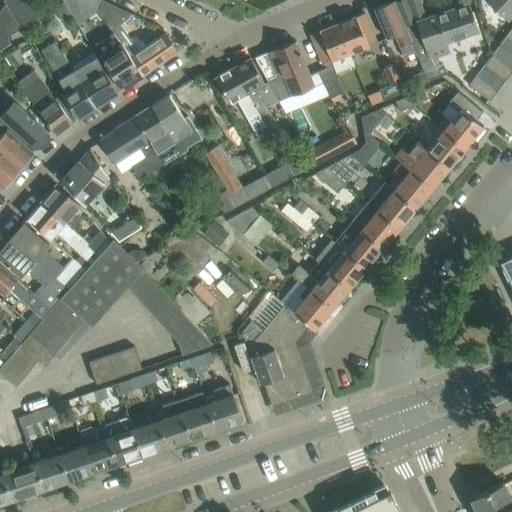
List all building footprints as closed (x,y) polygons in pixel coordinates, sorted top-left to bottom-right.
[(40,15),(31,0),(4,0),(6,3),(4,6),(18,29),(40,15)] [(95,9),(99,0),(63,0),(76,20),(95,8),(95,9)] [(141,75),(177,50),(165,32),(140,50),(121,23),(132,13),(104,0),(99,0),(95,9),(114,32),(113,33),(120,43),(122,45),(141,75)] [(420,62),(394,2),(393,0),(374,8),(386,38),(395,34),(416,85),(428,80),(423,68),(420,62)] [(447,42),(479,31),(468,2),(426,19),(418,0),(397,0),(394,2),(420,62),(423,68),(433,64),(431,58),(450,52),(447,42)] [(511,0),(489,0),(509,17),(510,17),(511,18),(511,0)] [(7,36),(18,29),(4,6),(0,11),(0,48),(11,41),(7,36)] [(378,41),(365,11),(336,23),(350,54),(350,53),(368,46),(368,45),(378,41)] [(350,54),(336,23),(310,34),(322,64),(324,63),(325,67),(316,71),(322,82),(322,81),(331,97),(343,91),(335,72),(355,64),(350,53),(350,54)] [(141,75),(122,45),(120,43),(113,33),(95,45),(122,88),(141,75)] [(511,38),(506,34),(499,44),(511,54),(511,38)] [(79,78),(71,66),(62,51),(56,40),(41,49),(60,80),(61,79),(68,89),(64,92),(79,116),(94,106),(77,79),(79,78)] [(322,82),(316,71),(309,74),(296,40),(253,57),(267,80),(278,100),(279,100),(314,85),(322,82)] [(511,70),(511,54),(499,44),(491,55),(511,70)] [(118,91),(102,64),(94,52),(71,66),(79,78),(77,79),(94,106),(118,91)] [(511,70),(491,55),(484,64),(505,80),(511,70)] [(265,82),(250,57),(232,67),(268,133),(270,132),(269,131),(279,125),(268,106),(278,100),(267,80),(265,82)] [(406,90),(394,62),(383,67),(390,84),(379,88),(383,100),(406,90)] [(505,80),(484,64),(477,74),(497,89),(505,80)] [(268,133),(232,67),(215,76),(230,102),(236,99),(258,138),(268,133)] [(76,119),(60,93),(55,97),(37,73),(21,85),(26,93),(56,134),(76,119)] [(497,89),(477,74),(468,85),(489,101),(497,89)] [(423,100),(419,91),(406,96),(410,106),(423,100)] [(202,137),(188,115),(184,117),(169,93),(151,104),(174,142),(179,139),(185,148),(187,147),(202,137)] [(410,106),(406,96),(396,101),(400,110),(410,106)] [(483,125),(475,119),(482,110),(468,99),(449,121),(447,119),(440,127),(465,147),(483,125)] [(50,132),(13,100),(0,113),(0,114),(36,147),(50,132)] [(174,142),(151,104),(134,115),(163,163),(179,154),(188,148),(187,147),(185,148),(179,139),(174,142)] [(367,134),(385,113),(379,108),(361,116),(363,130),(367,134)] [(163,163),(134,115),(114,128),(114,129),(100,138),(115,163),(142,146),(148,155),(131,166),(138,179),(163,163)] [(34,150),(0,119),(0,155),(17,170),(34,150)] [(465,147),(440,127),(435,134),(428,128),(417,141),(448,167),(465,147)] [(350,128),(331,138),(307,151),(307,152),(306,153),(312,165),(314,164),(314,165),(357,142),(350,128)] [(431,188),(448,167),(417,141),(409,151),(402,146),(395,155),(401,161),(410,168),(409,169),(431,188)] [(359,149),(350,154),(363,164),(371,153),(362,145),(359,149)] [(110,177),(91,147),(62,179),(86,204),(110,177)] [(291,176),(312,165),(306,153),(284,164),(291,176)] [(0,186),(1,187),(17,170),(0,155),(0,186)] [(354,172),(339,160),(324,168),(344,184),(354,172)] [(410,168),(401,161),(394,170),(402,178),(392,189),(415,207),(431,188),(409,169),(410,168)] [(291,176),(284,164),(263,175),(269,188),(291,176)] [(344,184),(324,168),(314,173),(338,192),(344,184)] [(243,185),(227,193),(235,206),(269,188),(263,175),(243,185)] [(399,226),(415,207),(392,189),(383,182),(367,201),(377,208),(376,209),(399,226)] [(80,205),(56,184),(41,202),(72,229),(73,228),(81,219),(74,212),(80,205)] [(235,206),(224,189),(214,194),(224,212),(235,206)] [(301,200),(294,208),(293,209),(312,224),(319,214),(301,200)] [(376,209),(377,208),(367,201),(350,221),(382,247),(399,226),(376,209)] [(72,229),(41,202),(27,217),(51,238),(57,231),(90,262),(98,254),(95,251),(96,250),(87,242),(88,242),(73,228),(72,229)] [(294,208),(287,202),(281,209),(307,231),(312,224),(293,209),(294,208)] [(251,208),(226,220),(256,244),(272,224),(251,208)] [(119,240),(141,226),(135,216),(110,231),(119,240)] [(49,242),(25,220),(10,239),(67,289),(84,268),(72,257),(64,267),(44,249),(49,242)] [(382,247),(350,221),(333,242),(365,267),(382,247)] [(226,252),(237,239),(220,224),(209,237),(226,252)] [(96,250),(107,237),(100,229),(88,242),(87,242),(96,250)] [(186,284),(217,247),(194,229),(147,255),(147,254),(134,261),(168,299),(194,326),(205,316),(211,311),(186,284)] [(168,299),(134,261),(127,254),(128,253),(113,238),(99,254),(98,254),(90,262),(91,263),(85,269),(84,268),(67,289),(59,298),(83,319),(91,325),(126,286),(177,342),(181,354),(211,344),(194,326),(168,299)] [(67,289),(10,239),(0,249),(0,257),(21,275),(26,269),(42,283),(34,292),(32,294),(50,309),(59,298),(67,289)] [(365,267),(333,242),(317,262),(348,287),(365,267)] [(147,254),(144,249),(132,248),(128,253),(127,254),(134,261),(147,254)] [(262,261),(272,270),(278,264),(268,254),(262,261)] [(511,261),(502,266),(511,286),(511,261)] [(34,292),(0,262),(0,291),(3,295),(9,288),(34,310),(24,321),(33,329),(50,309),(32,294),(34,292)] [(348,287),(317,262),(309,271),(299,263),(291,273),(307,285),(306,286),(332,307),(348,287)] [(230,265),(223,271),(235,286),(242,279),(230,265)] [(332,307),(306,286),(300,293),(304,296),(292,309),(292,310),(308,324),(314,329),(332,307)] [(44,365),(83,319),(59,298),(50,309),(33,329),(28,335),(46,351),(38,359),(44,365)] [(312,390),(296,344),(309,340),(317,331),(314,329),(308,324),(292,310),(292,309),(285,303),(263,329),(251,319),(242,330),(260,382),(263,381),(271,404),(312,390)] [(22,342),(28,335),(33,329),(24,321),(14,334),(15,335),(14,336),(22,342)] [(28,335),(22,342),(21,343),(38,359),(46,351),(28,335)] [(8,358),(13,353),(21,343),(22,342),(14,336),(1,353),(8,358)] [(38,359),(21,343),(13,353),(31,368),(38,359)] [(141,368),(141,367),(133,345),(88,361),(96,384),(141,368)] [(8,358),(1,366),(0,367),(0,372),(15,386),(31,368),(13,353),(8,358)] [(207,363),(204,354),(204,353),(189,358),(193,368),(195,367),(197,375),(208,369),(206,363),(207,363)] [(193,368),(189,358),(179,361),(183,371),(193,368)] [(158,380),(155,371),(155,370),(141,375),(144,385),(158,380)] [(144,385),(141,375),(130,378),(134,388),(144,385)] [(214,430),(241,420),(228,384),(213,389),(215,395),(204,399),(205,402),(214,430)] [(109,397),(105,388),(105,387),(91,392),(95,402),(109,397)] [(95,402),(91,392),(81,395),(84,405),(95,402)] [(214,430),(205,402),(204,399),(201,392),(176,400),(190,438),(214,430)] [(190,438),(176,400),(163,404),(166,412),(155,415),(166,446),(190,438)] [(59,414),(56,404),(42,408),(45,419),(59,414)] [(42,408),(18,417),(21,427),(45,419),(42,408)] [(166,446),(155,415),(146,418),(147,421),(133,426),(131,427),(141,455),(166,446)] [(131,427),(133,426),(129,416),(104,425),(106,431),(105,431),(116,463),(141,455),(131,427)] [(116,463),(105,431),(95,435),(97,439),(82,445),(91,472),(116,463)] [(91,472),(82,445),(68,450),(66,445),(56,449),(67,480),(91,472)] [(67,480),(56,449),(45,452),(46,457),(28,464),(28,465),(32,463),(33,463),(42,488),(41,488),(36,489),(37,491),(41,489),(67,480)] [(42,488),(33,463),(32,463),(28,465),(28,464),(1,473),(11,500),(17,497),(37,491),(36,489),(41,488),(42,488)] [(0,503),(11,500),(1,473),(0,472),(0,503)] [(494,511),(511,503),(511,500),(502,482),(470,498),(476,511),(494,511)] [(400,511),(389,489),(342,511),(400,511)] [(511,511),(511,503),(494,511),(511,511)]
